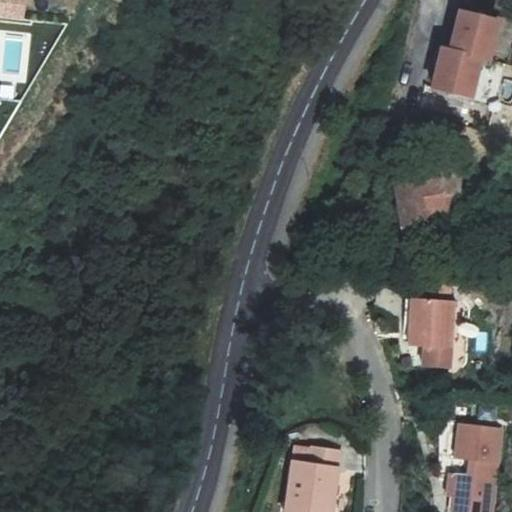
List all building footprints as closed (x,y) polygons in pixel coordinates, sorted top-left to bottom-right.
[(25,0),(0,0),(0,13),(24,15),(25,0)] [(456,13),(446,52),(476,59),(484,61),(494,23),(456,13)] [(446,52),(438,50),(428,89),(466,98),(476,59),(446,52)] [(448,228),(459,157),(444,155),(432,184),(388,183),(387,228),(401,229),(402,251),(436,247),(448,228)] [(410,298),(407,344),(423,345),(422,365),(450,366),(451,347),(452,347),(455,300),(410,298)] [(484,511),(490,511),(498,422),(458,421),(454,454),(471,456),(469,475),(452,474),(450,493),(457,494),(456,509),(484,511)] [(332,511),(338,452),(296,446),(287,511),(332,511)]
